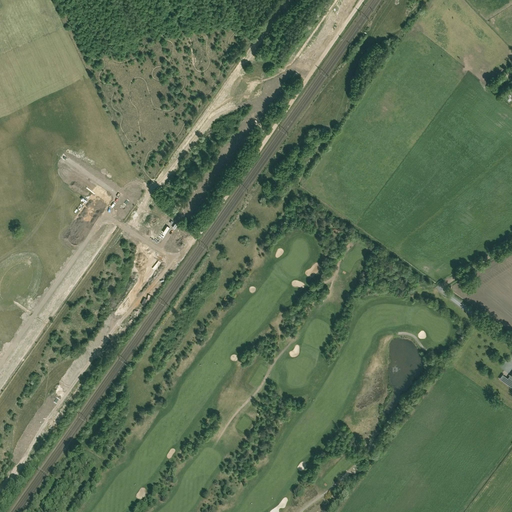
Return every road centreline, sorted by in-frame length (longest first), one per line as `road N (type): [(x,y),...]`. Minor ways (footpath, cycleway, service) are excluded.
road 1 (track): [(363,0),(176,261)]
road 2 (track): [(0,363),(116,197)]
